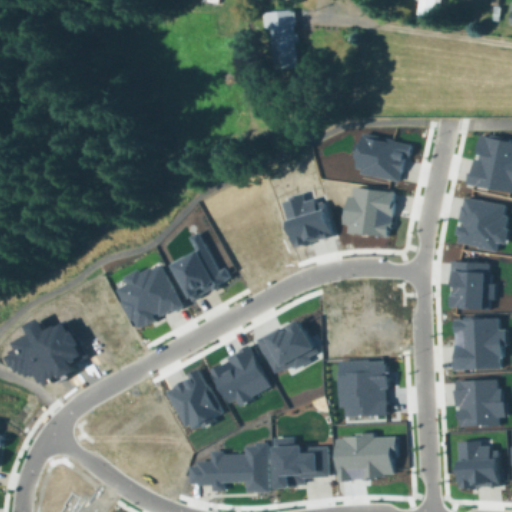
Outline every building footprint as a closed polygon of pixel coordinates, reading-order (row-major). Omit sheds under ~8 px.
[(439,0),(438,7),(435,6),(434,18),(420,16),(422,4),(421,4),(422,2),(417,1),(417,0),(439,0)] [(297,25),(298,32),(300,32),(301,41),(299,41),(301,66),(277,68),(273,27),(267,28),(266,12),(298,8),(300,24),(297,25)] [(364,132),(414,142),(411,158),(405,157),(400,182),(362,174),(363,167),(357,166),(364,132)] [(483,134),(511,139),(511,192),(467,184),(469,171),(476,172),(483,134)] [(354,186),(398,192),(391,238),(348,232),(349,224),(343,223),(347,199),(353,200),(354,186)] [(283,201),(282,199),(312,190),(314,198),(321,196),(333,237),(297,248),(283,201)] [(466,196),(507,204),(506,214),(510,214),(508,227),(511,227),(509,244),(499,242),(498,250),(458,243),(466,196)] [(173,265),(199,250),(191,236),(200,231),(221,270),(228,267),(235,280),(194,303),(173,265)] [(453,260),(495,262),(494,281),(498,281),(497,299),(492,299),(492,309),(451,306),(453,260)] [(162,264),(186,305),(142,331),(135,319),(132,321),(122,303),(125,301),(118,289),(129,283),(125,277),(139,268),(143,276),(162,264)] [(328,290),(333,356),(386,353),(381,287),(328,290)] [(260,340),(299,316),(319,349),(309,355),(312,360),(297,369),(293,364),(279,372),(260,340)] [(41,317),(47,330),(67,320),(85,355),(72,361),(77,370),(48,385),(40,369),(31,373),(13,366),(7,353),(19,347),(15,340),(31,331),(28,324),(41,317)] [(456,319),(501,317),(501,328),(508,328),(509,345),(503,345),(504,367),(458,369),(456,319)] [(213,368),(219,365),(221,369),(234,362),(231,356),(252,346),(275,389),(242,406),(238,399),(230,402),(213,368)] [(341,361),(389,359),(391,416),(349,418),(349,405),(342,405),(341,361)] [(167,392),(192,378),(190,374),(201,367),(226,410),(189,430),(167,392)] [(458,380),(500,378),(501,388),(506,387),(507,417),(502,417),(503,425),(461,427),(458,380)] [(338,438),(348,438),(347,433),(377,432),(377,437),(398,437),(399,476),(339,478),(338,438)] [(274,436),(295,435),(295,445),(328,445),(328,476),(305,476),(305,481),(297,481),(298,486),(275,487),(274,436)] [(269,487),(247,488),(246,480),(225,480),(225,489),(211,490),(211,482),(190,483),(189,457),(213,456),(213,452),(247,450),(247,441),(267,440),(269,487)] [(459,441),(484,440),(484,444),(493,444),(493,448),(501,448),(502,482),(478,483),(479,488),(461,488),(459,441)] [(54,511),(66,493),(69,488),(83,497),(80,501),(94,509),(95,506),(103,511),(102,511),(54,511)]
